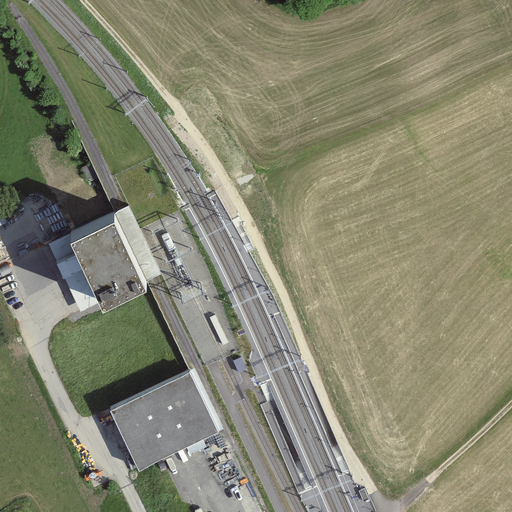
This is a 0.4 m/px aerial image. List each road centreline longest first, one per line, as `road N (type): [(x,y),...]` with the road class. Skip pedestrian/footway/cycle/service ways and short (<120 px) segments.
road 1 (track): [(83,0),(223,176),(380,511)]
road 2 (unclassified): [(282,511),(212,362)]
road 3 (track): [(391,511),(511,403)]
